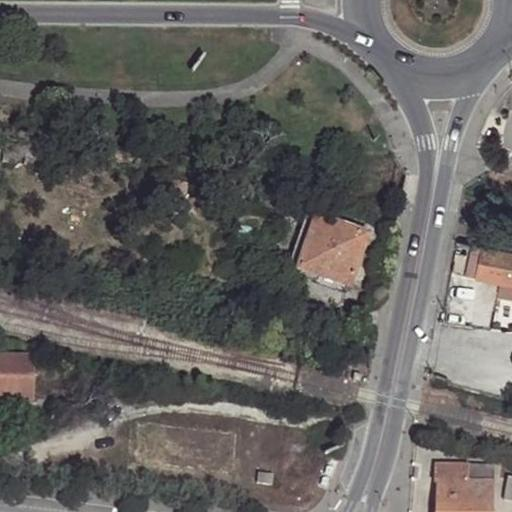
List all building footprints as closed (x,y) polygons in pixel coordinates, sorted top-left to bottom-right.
[(190,182),(172,180),(170,192),(187,196),(190,182)] [(300,266),(317,218),(307,214),(290,262),(300,266)] [(369,236),(317,218),(300,266),(351,285),(369,236)] [(511,251),(486,246),(479,277),(511,283),(511,251)] [(8,348),(0,347),(0,399),(36,401),(35,357),(8,357),(8,348)] [(444,511),(494,511),(496,480),(472,478),(472,465),(437,463),(436,484),(439,483),(446,484),(444,511)] [(472,478),(496,480),(497,466),(472,465),(472,478)] [(272,474),(255,473),(254,482),(270,484),(272,474)]
